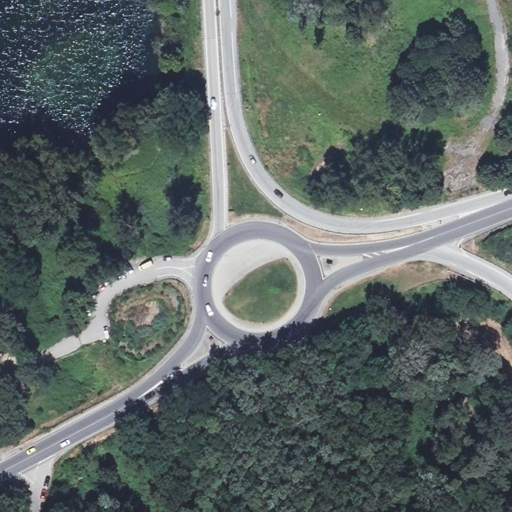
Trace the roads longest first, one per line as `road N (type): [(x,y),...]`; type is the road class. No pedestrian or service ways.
road 1 (motorway): [(511,193),(396,224),(349,225),(285,202),(248,160),(229,110),(224,0)]
road 2 (motorway): [(207,0),(218,245)]
road 3 (primary): [(0,474),(152,389)]
